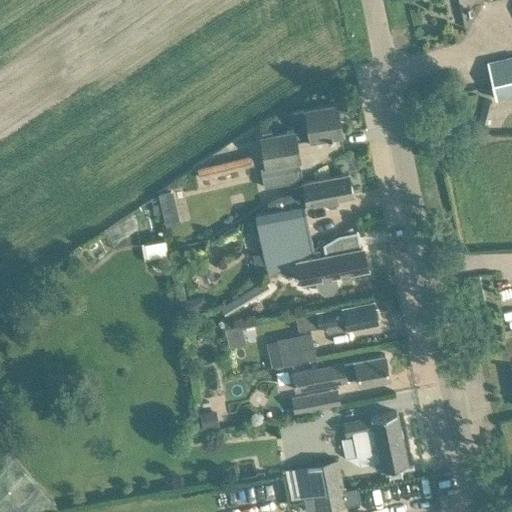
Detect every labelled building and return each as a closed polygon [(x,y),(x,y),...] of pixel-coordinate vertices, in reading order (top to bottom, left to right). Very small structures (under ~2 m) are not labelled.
[(511,56),(507,57),(488,62),(496,98),(511,94),(511,56)] [(336,103),(316,106),(305,108),(305,109),(289,111),(292,126),(286,127),(287,132),(260,137),(265,166),(260,167),(264,187),(291,182),(301,174),(295,139),(310,137),(327,134),(327,136),(332,135),(331,134),(341,132),(336,103)] [(479,125),(478,129),(481,132),(485,133),(488,131),(489,127),(487,123),(483,122),(479,125)] [(198,168),(200,177),(252,164),(250,155),(198,168)] [(348,173),(328,176),(301,181),(302,186),(291,187),(293,193),(278,196),(268,202),(269,210),(255,212),(263,255),(254,256),(255,265),(265,263),(267,271),(268,277),(312,249),(310,240),(306,217),(311,216),(309,207),(304,207),(302,199),(321,195),(322,200),(352,194),(348,173)] [(179,206),(161,210),(163,225),(183,221),(181,209),(179,209),(179,206)] [(179,231),(157,234),(159,250),(181,248),(179,231)] [(339,235),(325,244),(327,255),(298,260),(302,282),(303,281),(303,280),(316,277),(319,288),(325,292),(332,291),(336,284),(334,273),(336,273),(336,275),(367,268),(363,247),(359,247),(356,232),(339,235)] [(265,280),(220,306),(225,314),(270,288),(265,280)] [(374,300),(354,304),(298,315),(300,328),(315,326),(346,320),(347,327),(378,321),(374,300)] [(309,332),(277,339),(283,365),(315,358),(309,332)] [(384,353),(365,357),(291,372),(295,390),(358,377),(359,383),(389,377),(384,353)] [(336,389),(291,398),(294,413),(339,405),(336,389)] [(216,409),(200,412),(203,427),(219,424),(216,409)] [(381,468),(407,463),(397,411),(371,416),(342,422),(345,436),(354,434),(358,453),(377,449),(381,468)] [(340,453),(341,471),(351,470),(350,453),(340,453)] [(336,458),(316,462),(310,464),(316,495),(342,489),(336,458)] [(342,489),(316,495),(319,510),(326,508),(345,504),(360,501),(357,486),(342,489)]
